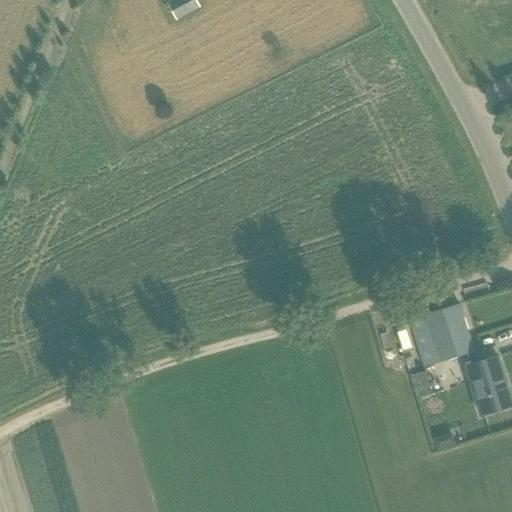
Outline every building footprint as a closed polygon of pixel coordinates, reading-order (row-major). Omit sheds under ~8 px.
[(199,7),(194,0),(183,0),(170,8),(177,20),(199,7)] [(424,315),(408,320),(422,368),(474,352),(459,304),(424,315)] [(478,416),(494,411),(511,405),(511,402),(498,357),(463,368),(478,416)] [(425,371),(410,376),(417,398),(432,393),(425,371)] [(97,428),(107,455),(116,452),(99,405),(74,414),(82,434),(97,428)] [(451,451),(470,446),(467,436),(449,441),(451,451)] [(131,511),(128,501),(118,505),(120,511),(131,511)]
